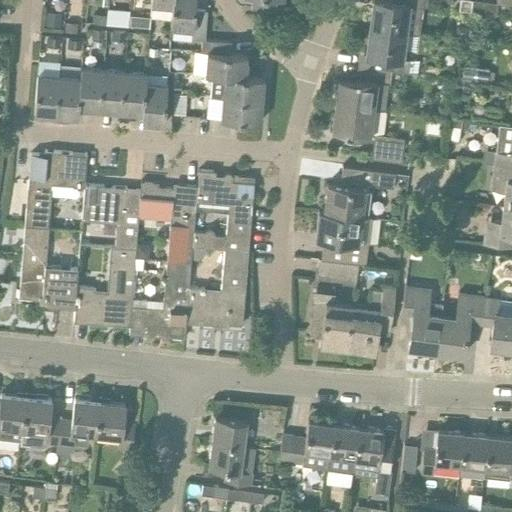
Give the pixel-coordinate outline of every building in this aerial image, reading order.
[(193,31),(192,39),(201,40),(204,40),(206,11),(195,10),(195,0),(172,0),(171,7),(169,29),(193,31)] [(251,0),(251,9),(282,12),(282,0),(251,0)] [(372,0),(369,27),(407,32),(410,5),(422,7),(422,0),(390,0),(390,1),(380,0),(372,0)] [(495,4),(472,1),(470,13),(495,17),(497,4),(495,4)] [(109,7),(109,22),(130,22),(130,8),(109,7)] [(379,69),(405,73),(412,74),(414,61),(403,59),(407,32),(369,27),(365,56),(381,58),(379,69)] [(211,76),(244,77),(245,56),(230,54),(231,42),(223,42),(204,40),(201,40),(200,51),(205,52),(203,75),(211,76)] [(78,108),(99,110),(102,69),(80,67),(79,78),(78,108)] [(335,104),(373,109),(384,110),(386,90),(403,92),(404,86),(405,73),(379,69),(356,67),(354,82),(338,80),(335,104)] [(462,80),(470,81),(486,83),(488,70),(463,67),(462,80)] [(99,110),(120,111),(123,71),(102,69),(99,110)] [(120,111),(141,113),(141,101),(144,100),(145,83),(146,73),(123,71),(120,111)] [(33,114),(54,116),(58,76),(36,74),(33,114)] [(77,118),(78,108),(79,78),(58,76),(54,116),(77,118)] [(221,98),(261,101),(263,78),(244,77),(211,76),(209,97),(221,98)] [(141,101),(141,113),(140,123),(163,125),(166,84),(145,83),(144,100),(141,101)] [(219,119),(259,123),(261,101),(221,98),(220,114),(219,119)] [(373,109),(335,104),(331,132),(345,134),(345,135),(369,138),(373,109)] [(492,165),(511,167),(511,126),(509,126),(498,125),(495,151),(494,151),(492,165)] [(371,158),(401,163),(405,138),(374,134),(371,158)] [(24,226),(48,228),(48,227),(46,227),(47,215),(48,215),(50,190),(49,190),(49,184),(83,187),(83,184),(86,154),(44,150),(43,154),(30,153),(24,226)] [(501,205),(511,206),(511,167),(492,165),(488,191),(503,192),(501,205)] [(323,211),(367,217),(372,169),(344,166),(342,185),(326,184),(323,211)] [(223,249),(247,252),(253,177),(232,175),(231,177),(229,173),(228,173),(225,173),(223,173),(223,175),(222,176),(214,175),(215,171),(197,170),(196,186),(195,201),(227,204),(223,249)] [(190,262),(195,201),(196,186),(172,184),(172,188),(157,186),(157,182),(140,181),(139,189),(137,213),(137,218),(169,220),(166,260),(190,262)] [(114,246),(134,249),(136,224),(124,223),(124,212),(137,213),(139,189),(83,184),(83,187),(80,220),(116,223),(114,246)] [(510,248),(510,247),(511,236),(511,235),(511,206),(501,205),(499,220),(486,218),(483,244),(510,248)] [(322,239),(320,259),(357,263),(357,264),(365,264),(367,244),(364,243),(367,217),(323,211),(318,210),(315,239),(322,239)] [(73,306),(75,284),(76,275),(44,272),(48,228),(24,226),(18,297),(38,299),(38,300),(39,302),(40,303),(41,303),(73,306)] [(128,323),(130,305),(134,249),(114,246),(109,246),(106,290),(94,289),(94,286),(75,284),(73,306),(72,320),(106,323),(107,321),(128,323)] [(187,287),(185,323),(228,327),(228,325),(241,326),(247,252),(223,249),(220,290),(187,287)] [(357,264),(357,263),(320,259),(318,259),(317,273),(355,277),(357,264)] [(183,338),(185,323),(187,287),(190,262),(166,260),(162,308),(130,305),(128,323),(128,334),(183,338)] [(353,303),(349,347),(374,351),(379,320),(390,321),(395,286),(382,284),(381,290),(370,288),(368,305),(353,303)] [(408,347),(436,351),(441,313),(428,312),(431,288),(404,284),(400,315),(412,317),(408,347)] [(490,347),(511,350),(511,312),(498,311),(500,297),(496,297),(497,293),(484,291),(484,295),(480,324),(492,326),(490,347)] [(441,313),(436,351),(464,354),(468,322),(480,324),(484,295),(457,292),(454,315),(441,313)] [(319,343),(349,347),(353,303),(313,298),(308,330),(320,331),(319,343)] [(0,439),(20,441),(25,397),(0,394),(0,439)] [(46,444),(55,445),(58,419),(48,418),(50,400),(25,397),(20,441),(20,444),(26,445),(26,447),(40,449),(46,444)] [(87,434),(94,435),(98,402),(73,399),(71,421),(58,419),(55,445),(54,455),(64,456),(72,448),(80,449),(85,444),(87,434)] [(119,438),(118,447),(131,449),(134,423),(122,422),(124,405),(98,402),(94,435),(119,438)] [(211,441),(243,446),(246,421),(214,416),(211,441)] [(301,465),(327,469),(333,423),(307,419),(305,437),(293,435),(289,462),(302,464),(301,465)] [(350,459),(353,459),(358,427),(333,423),(327,469),(348,472),(350,459)] [(385,493),(388,473),(392,446),(381,444),(383,431),(358,427),(353,459),(377,463),(373,491),(385,493)] [(434,463),(459,466),(462,433),(436,430),(434,448),(423,447),(420,474),(432,475),(434,463)] [(459,466),(482,468),(487,435),(462,433),(459,466)] [(278,461),(289,462),(293,435),(282,434),(278,461)] [(507,477),(511,477),(511,449),(511,450),(511,439),(511,437),(487,435),(482,468),(481,476),(507,479),(507,477)] [(223,481),(250,485),(252,473),(248,472),(252,447),(243,446),(211,441),(207,467),(225,470),(223,481)] [(416,446),(403,445),(400,471),(413,472),(416,446)] [(0,492),(7,493),(8,482),(0,481),(0,492)] [(200,495),(212,497),(213,486),(202,484),(200,495)] [(31,497),(42,498),(44,488),(32,486),(31,497)] [(42,498),(54,500),(55,489),(44,488),(42,498)] [(239,500),(250,502),(252,491),(240,490),(239,500)] [(250,502),(261,504),(263,493),(252,491),(250,502)]
